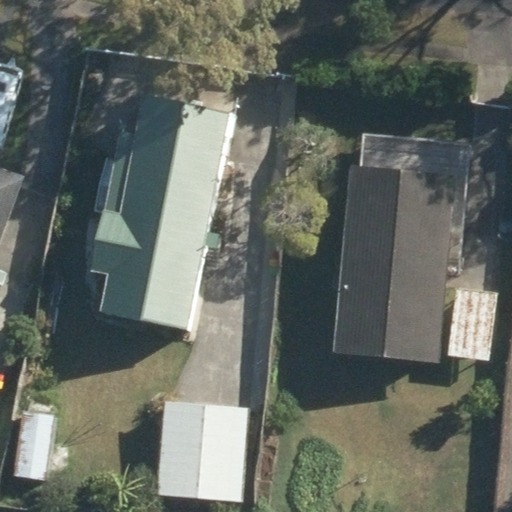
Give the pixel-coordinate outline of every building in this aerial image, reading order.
[(102,95),(124,98),(128,70),(116,69),(117,57),(107,55),(102,95)] [(228,180),(274,184),(282,110),(235,105),(228,180)] [(99,327),(190,343),(230,122),(140,106),(133,143),(120,140),(115,163),(110,162),(88,280),(107,283),(99,327)] [(0,252),(25,184),(0,175),(0,252)] [(337,361),(443,370),(458,180),(432,178),(431,185),(351,178),(337,361)] [(451,366),(492,369),(500,299),(458,295),(451,366)] [(159,502),(246,506),(250,416),(164,411),(159,502)] [(23,483),(49,485),(56,421),(30,418),(23,483)]
